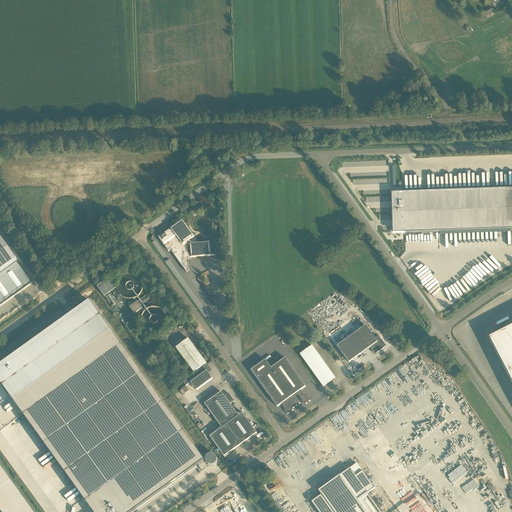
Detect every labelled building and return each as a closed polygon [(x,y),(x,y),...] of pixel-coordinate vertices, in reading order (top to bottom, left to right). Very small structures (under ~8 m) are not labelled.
[(484,11),(486,15),(494,12),(491,7),(484,11)] [(401,233),(511,229),(511,188),(392,193),(393,232),(401,232),(401,233)] [(208,255),(207,243),(192,244),(191,243),(192,243),(190,241),(190,242),(189,240),(194,237),(194,236),(193,237),(192,236),(193,235),(183,220),(171,229),(172,230),(170,231),(169,230),(159,238),(169,252),(172,249),(173,251),(171,251),(186,272),(189,270),(188,258),(211,256),(211,255),(208,255)] [(0,306),(31,284),(0,240),(0,306)] [(128,305),(135,314),(153,301),(148,294),(135,304),(133,301),(128,305)] [(337,346),(349,363),(370,347),(373,352),(377,353),(386,346),(378,336),(375,339),(365,326),(337,346)] [(511,326),(489,338),(511,383),(511,326)] [(135,511),(206,461),(113,331),(16,401),(95,511),(135,511)] [(188,339),(176,348),(194,373),(206,363),(188,339)] [(335,378),(312,346),(300,354),(323,387),(335,378)] [(306,404),(310,401),(307,396),(306,397),(301,390),(305,387),(285,358),(271,368),(265,360),(251,370),(277,407),(282,404),(286,410),(285,411),(287,414),(294,410),(293,409),(304,401),(306,404)] [(211,369),(207,364),(183,382),(186,386),(189,383),(191,385),(192,385),(196,390),(212,379),(208,373),(210,372),(210,371),(210,370),(211,369)] [(222,428),(226,425),(238,416),(230,404),(234,401),(228,393),(224,396),(221,392),(204,404),(222,428)] [(242,413),(238,416),(226,425),(240,445),(251,437),(251,438),(257,434),(254,429),(242,413)] [(230,452),(240,445),(226,425),(222,428),(210,436),(221,452),(224,457),(231,453),(230,452)] [(321,495),(312,502),(318,511),(381,511),(368,493),(374,488),(357,463),(319,491),(321,495)] [(0,510),(1,511),(34,511),(0,464),(0,510)]
